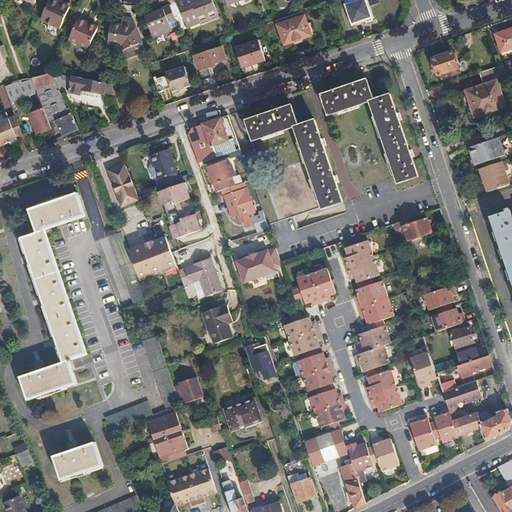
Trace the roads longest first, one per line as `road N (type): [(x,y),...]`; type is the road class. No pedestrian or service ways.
road 1 (unclassified): [(0,179),(395,43)]
road 2 (residential): [(511,389),(395,43)]
road 3 (residential): [(393,422),(368,420),(354,401),(336,346),(342,296),(332,264)]
